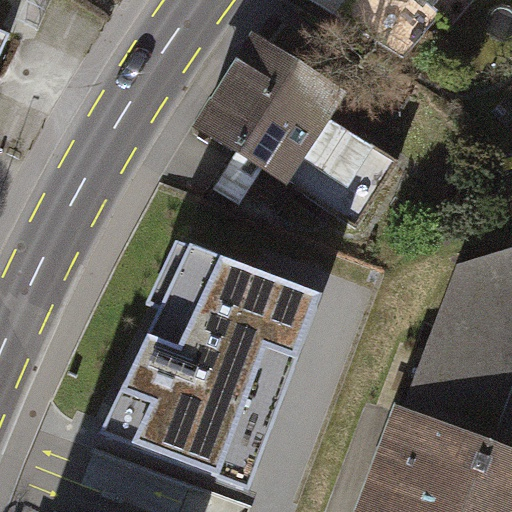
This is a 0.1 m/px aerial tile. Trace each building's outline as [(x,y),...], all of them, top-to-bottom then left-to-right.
[(348,0),(334,18),(404,61),(453,0),(348,0)] [(0,30),(0,59),(11,36),(0,30)] [(252,40),(191,137),(230,161),(282,194),(288,198),(291,193),(360,236),(402,167),(336,125),(351,101),(252,40)] [(282,194),(230,161),(204,202),(263,226),(282,194)] [(511,511),(511,461),(491,453),(511,399),(511,256),(456,273),(403,418),(397,415),(362,511),(511,511)] [(324,313),(189,261),(100,450),(251,509),(324,313)] [(511,399),(491,453),(511,461),(511,399)]
